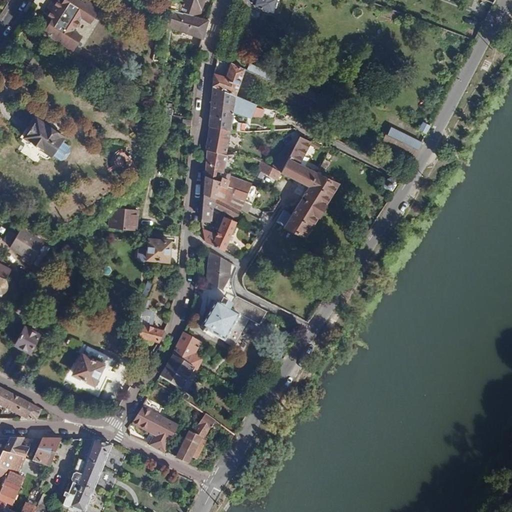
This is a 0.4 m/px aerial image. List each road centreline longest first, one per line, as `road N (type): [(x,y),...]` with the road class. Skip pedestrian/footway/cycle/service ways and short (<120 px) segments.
road 1 (residential): [(214,487),(304,358),(408,184),(504,0)]
road 2 (residential): [(222,0),(176,326),(109,431)]
road 3 (unknown): [(408,184),(295,127)]
